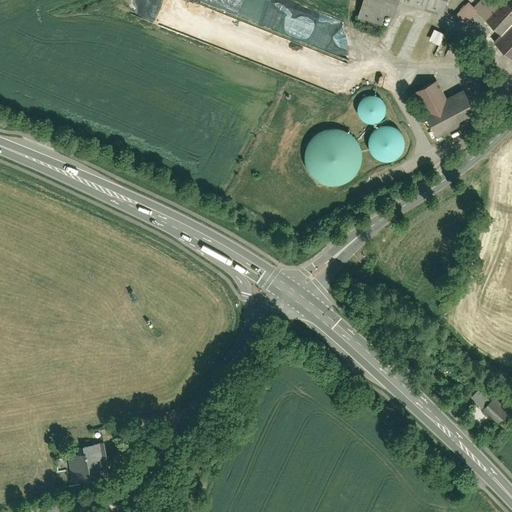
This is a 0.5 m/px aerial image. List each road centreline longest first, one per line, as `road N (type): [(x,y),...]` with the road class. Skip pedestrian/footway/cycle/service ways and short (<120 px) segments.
road 1 (primary): [(293,291),(511,497)]
road 2 (tertiary): [(293,291),(480,151),(511,118)]
road 3 (primary): [(0,144),(220,252)]
road 4 (residential): [(137,492),(248,341)]
